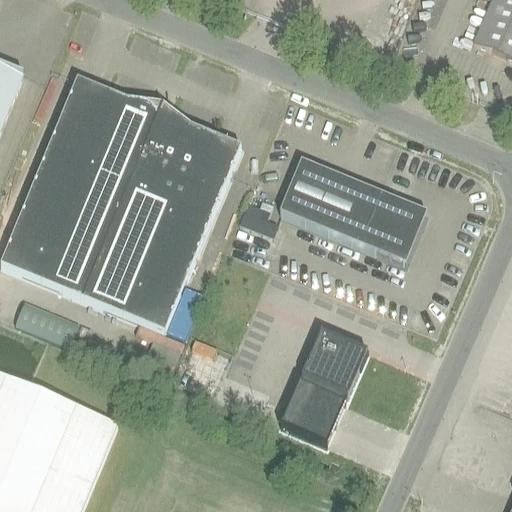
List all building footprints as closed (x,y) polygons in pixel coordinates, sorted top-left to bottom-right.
[(511,65),(511,0),(493,0),(473,49),(511,65)] [(0,131),(21,83),(0,74),(0,131)] [(82,306),(162,111),(127,107),(77,86),(0,272),(82,306)] [(163,111),(162,111),(82,306),(164,339),(241,153),(190,133),(163,111)] [(383,201),(301,167),(279,219),(376,259),(376,257),(404,268),(424,220),(382,203),(383,201)] [(79,330),(24,307),(15,330),(70,353),(79,330)] [(329,449),(368,354),(322,334),(283,429),(329,449)] [(0,382),(0,511),(83,511),(117,432),(0,382)]
